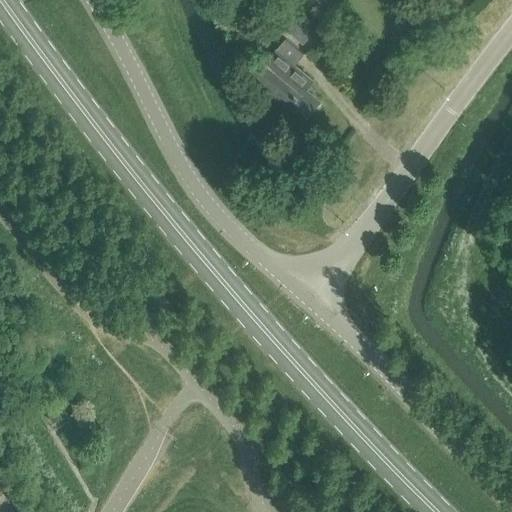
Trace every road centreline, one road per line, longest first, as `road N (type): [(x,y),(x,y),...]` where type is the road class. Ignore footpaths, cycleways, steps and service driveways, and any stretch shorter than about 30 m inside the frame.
road 1 (primary): [(444,511),(254,318),(122,161),(3,0)]
road 2 (unclassified): [(307,292),(216,215),(179,161),(100,0)]
road 3 (unclassified): [(307,292),(511,26)]
road 4 (unclassified): [(511,499),(307,292)]
road 5 (residential): [(111,511),(197,385)]
